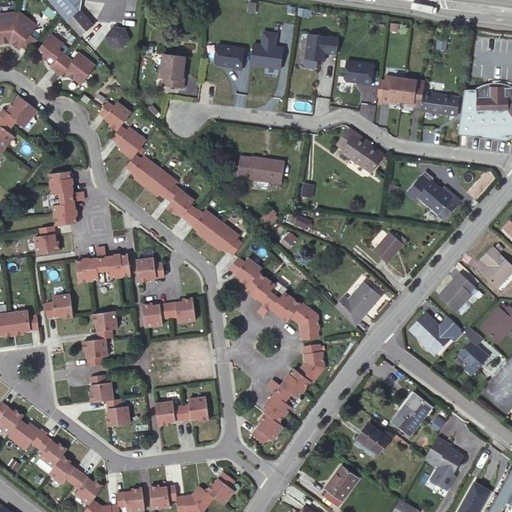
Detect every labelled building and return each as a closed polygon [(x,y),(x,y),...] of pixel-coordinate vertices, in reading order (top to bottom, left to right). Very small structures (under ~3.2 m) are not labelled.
[(81,0),(49,0),(69,21),(80,11),(81,0)] [(93,25),(80,11),(69,21),(82,36),(93,25)] [(27,22),(28,20),(19,13),(18,15),(27,22)] [(0,43),(10,43),(18,15),(8,16),(8,14),(0,14),(0,43)] [(18,15),(10,43),(19,49),(21,47),(26,51),(35,40),(30,36),(37,27),(28,20),(27,22),(18,15)] [(125,28),(112,26),(105,36),(110,47),(122,49),(129,39),(125,28)] [(278,33),(264,31),(262,44),(255,43),(252,65),(281,69),(284,47),(276,46),(278,33)] [(56,71),(68,56),(59,50),(64,44),(50,34),(37,52),(52,64),(50,66),(56,71)] [(336,54),(338,39),(308,34),(305,59),(324,62),(325,53),(336,54)] [(241,71),(244,49),(217,45),(214,62),(216,65),(232,68),(232,69),(241,71)] [(73,60),(68,56),(56,71),(62,76),(65,72),(81,84),(95,66),(79,53),(73,60)] [(182,81),(183,68),(185,56),(163,53),(160,78),(163,78),(162,86),(184,89),(184,81),(182,81)] [(374,65),(346,61),(344,79),(346,82),(362,84),(362,85),(371,86),(374,65)] [(382,94),(381,102),(389,103),(389,100),(396,101),(402,102),(405,78),(385,75),(385,78),(382,94)] [(424,80),(405,78),(402,102),(407,102),(413,103),(413,106),(421,107),(423,92),(424,80)] [(475,89),(476,91),(484,88),(486,88),(490,88),(490,87),(505,87),(505,88),(511,87),(511,86),(511,85),(509,85),(507,84),(506,84),(505,84),(505,83),(504,83),(502,83),(500,83),(500,82),(499,82),(499,83),(499,82),(495,82),(495,83),(493,82),(492,83),(491,83),(490,83),(489,83),(488,83),(488,84),(487,83),(487,84),(486,84),(485,84),(484,85),(483,85),(481,86),(480,86),(479,86),(477,88),(475,89)] [(508,106),(508,96),(505,96),(505,88),(505,87),(490,87),(490,88),(489,97),(477,97),(476,112),(508,112),(508,106)] [(489,97),(490,88),(486,88),(484,88),(476,91),(477,97),(489,97)] [(459,97),(423,92),(421,107),(420,110),(456,116),(459,97)] [(3,108),(0,111),(0,116),(10,124),(12,126),(15,121),(24,127),(35,113),(16,99),(7,111),(3,108)] [(117,129),(120,125),(130,112),(116,101),(112,106),(106,101),(98,112),(110,121),(109,123),(117,129)] [(10,124),(0,116),(0,148),(2,150),(13,136),(5,130),(10,124)] [(126,130),(120,125),(117,129),(111,137),(121,146),(119,149),(131,158),(134,154),(145,139),(129,126),(126,130)] [(356,132),(349,127),(337,144),(343,149),(342,151),(370,172),(383,155),(370,145),(354,134),(356,132)] [(370,145),(371,143),(356,132),(354,134),(370,145)] [(140,158),(134,154),(131,158),(126,166),(136,174),(134,178),(145,187),(159,168),(143,155),(140,158)] [(284,162),(241,156),(238,177),(281,182),(284,162)] [(177,182),(159,168),(145,187),(158,196),(160,193),(171,201),(179,189),(174,185),(177,182)] [(50,186),(72,184),(71,181),(70,179),(68,178),(64,178),(63,171),(49,173),(50,186)] [(71,181),(72,184),(72,178),(70,176),(70,171),(63,171),(64,178),(68,178),(70,179),(71,181)] [(461,200),(455,195),(452,199),(442,190),(431,180),(429,183),(421,176),(407,192),(415,200),(419,196),(445,219),(461,200)] [(310,197),(312,184),(302,183),(300,195),(310,197)] [(72,192),(72,184),(50,186),(51,193),(47,194),(48,206),(53,205),(54,212),(75,210),(74,209),(74,200),(83,200),(82,191),(72,192)] [(452,199),(455,195),(445,186),(442,190),(452,199)] [(194,201),(179,189),(171,201),(166,207),(174,214),(176,212),(187,221),(196,210),(190,206),(194,201)] [(268,227),(279,216),(269,207),(259,219),(268,227)] [(196,209),(196,210),(187,221),(198,229),(196,232),(220,250),(222,247),(233,255),(242,244),(236,239),(239,236),(205,210),(202,213),(196,209)] [(75,210),(54,212),(56,225),(69,223),(69,217),(71,217),(72,216),(73,215),(74,213),(75,212),(75,210)] [(297,216),(294,224),(306,229),(310,221),(297,216)] [(34,236),(36,254),(58,251),(57,240),(54,240),(53,226),(39,227),(40,235),(34,236)] [(297,239),(290,232),(286,235),(293,242),(297,239)] [(403,244),(390,232),(374,251),(388,263),(403,244)] [(286,235),(281,241),(288,248),(293,242),(286,235)] [(97,258),(88,259),(91,280),(97,279),(98,283),(110,282),(110,277),(117,276),(114,256),(105,257),(104,247),(96,248),(97,258)] [(501,254),(493,247),(483,258),(491,265),(483,273),(497,287),(511,270),(511,266),(500,255),(501,254)] [(118,255),(114,256),(117,276),(129,275),(128,261),(121,262),(121,261),(120,261),(120,259),(119,257),(119,256),(118,255)] [(84,260),(88,259),(88,258),(82,258),(81,260),(75,261),(76,267),(82,267),(82,263),(83,261),(84,260)] [(153,258),(135,260),(138,282),(148,281),(148,278),(163,276),(162,263),(153,263),(153,258)] [(249,284),(258,273),(261,269),(247,258),(243,263),(237,258),(229,268),(241,278),(239,280),(247,287),(249,284)] [(91,280),(88,259),(84,260),(83,261),(82,263),(82,267),(76,267),(78,281),(91,280)] [(268,280),(258,273),(249,284),(254,288),(252,291),(251,293),(251,294),(252,295),(255,297),(268,280)] [(473,287),(460,274),(440,295),(456,310),(470,295),(468,293),(473,287)] [(269,308),(276,313),(289,297),(283,293),(286,289),(277,282),(274,285),(268,280),(255,297),(262,303),(256,311),(263,316),(269,308)] [(348,300),(365,314),(381,296),(364,282),(348,300)] [(254,288),(249,284),(247,287),(245,290),(250,293),(250,295),(255,299),(255,297),(252,295),(251,294),(251,293),(252,291),(254,288)] [(70,294),(51,296),(52,303),(44,303),(46,317),(61,315),(61,317),(72,316),(70,294)] [(335,305),(355,326),(365,314),(348,300),(343,296),(335,305)] [(290,316),(291,315),(299,305),(289,297),(276,313),(278,315),(281,315),(282,315),(285,312),(290,316)] [(182,302),(167,304),(168,317),(176,317),(177,322),(195,320),(192,298),(181,300),(182,302)] [(299,305),(291,315),(300,322),(302,340),(318,338),(317,331),(319,330),(317,314),(301,302),(299,305)] [(168,317),(167,304),(151,306),(151,303),(141,304),(144,327),(161,325),(161,318),(168,317)] [(498,341),(511,325),(511,308),(510,307),(506,313),(500,307),(488,320),(490,321),(483,328),(498,341)] [(27,310),(10,312),(12,334),(23,333),(23,331),(37,329),(36,316),(28,316),(27,310)] [(98,339),(104,339),(111,338),(110,329),(116,329),(114,311),(92,313),(93,324),(96,323),(98,339)] [(12,334),(10,312),(0,313),(0,333),(2,334),(2,336),(12,334)] [(286,322),(290,316),(285,312),(282,315),(281,315),(278,315),(276,313),(275,314),(280,318),(281,318),(286,322)] [(459,327),(449,317),(440,327),(425,314),(411,328),(424,341),(436,352),(451,337),(450,337),(459,327)] [(464,331),(459,327),(450,337),(451,337),(454,341),(464,331)] [(471,327),(463,334),(471,341),(475,344),(482,337),(471,327)] [(107,356),(104,339),(98,339),(82,341),(84,351),(86,351),(88,367),(102,365),(101,357),(107,356)] [(436,352),(424,341),(421,343),(434,355),(436,352)] [(488,356),(475,344),(471,341),(459,355),(476,370),(488,356)] [(304,365),(298,373),(310,382),(311,383),(323,367),(321,351),(319,351),(318,344),(302,346),(304,365)] [(386,361),(375,375),(391,388),(402,374),(386,361)] [(293,380),(298,373),(292,369),(284,380),(284,381),(287,378),(288,377),(290,377),(293,380)] [(310,382),(298,373),(293,380),(290,377),(288,377),(287,378),(284,381),(301,393),(310,382)] [(106,401),(112,400),(110,382),(104,382),(103,375),(90,377),(92,392),(89,392),(90,403),(106,401)] [(301,393),(284,381),(284,380),(279,386),(271,381),(266,388),(274,393),(269,400),(270,400),(285,413),(289,408),(293,410),(301,400),(298,398),(301,393)] [(432,407),(415,393),(393,421),(409,434),(432,407)] [(195,401),(180,403),(182,417),(189,416),(190,422),(208,419),(205,398),(195,399),(195,401)] [(119,399),(112,400),(106,401),(108,415),(106,416),(107,426),(129,424),(126,406),(120,406),(119,399)] [(270,400),(269,400),(261,410),(264,413),(266,415),(271,409),(268,407),(267,405),(267,404),(270,400)] [(266,415),(277,423),(285,413),(270,400),(267,404),(267,405),(268,407),(271,409),(266,415)] [(0,427),(8,434),(19,420),(22,416),(14,410),(12,412),(0,402),(0,427)] [(182,417),(180,403),(165,405),(164,403),(154,404),(156,426),(174,424),(174,417),(182,417)] [(266,415),(264,413),(257,421),(260,423),(250,435),(260,444),(265,437),(270,441),(281,427),(277,423),(266,415)] [(443,421),(438,418),(433,425),(438,428),(443,421)] [(36,447),(44,436),(45,434),(40,430),(39,431),(28,422),(26,425),(19,420),(8,434),(7,435),(25,449),(30,443),(36,447)] [(389,439),(369,424),(357,438),(378,453),(389,439)] [(52,467),(61,455),(66,449),(58,443),(56,445),(44,436),(36,447),(42,451),(38,456),(52,467)] [(450,445),(437,437),(424,459),(436,467),(437,465),(439,466),(430,479),(447,489),(455,476),(452,474),(463,456),(448,446),(450,445)] [(72,484),(80,473),(68,465),(70,462),(61,455),(52,467),(48,473),(62,484),(66,480),(72,484)] [(330,490),(343,500),(358,479),(342,466),(326,487),(330,490)] [(203,491),(212,498),(221,505),(232,491),(227,487),(232,481),(222,472),(212,484),(210,483),(203,491)] [(88,504),(90,502),(102,486),(94,480),(92,483),(80,473),(72,484),(78,489),(75,494),(88,504)] [(478,511),(491,490),(474,481),(457,511),(478,511)] [(168,501),(176,501),(175,498),(174,487),(158,488),(158,486),(148,487),(151,510),(168,507),(168,501)] [(115,494),(116,505),(117,508),(125,507),(125,511),(131,511),(143,511),(140,488),(130,489),(130,492),(115,494)] [(201,511),(212,498),(203,491),(199,488),(193,496),(175,498),(176,501),(176,511),(201,511)] [(338,506),(343,500),(330,490),(325,496),(338,506)] [(399,501),(395,508),(401,511),(402,511),(407,505),(399,501)] [(0,511),(13,511),(0,502),(0,511)] [(117,511),(117,508),(116,505),(98,508),(90,502),(88,504),(82,511),(117,511)]
